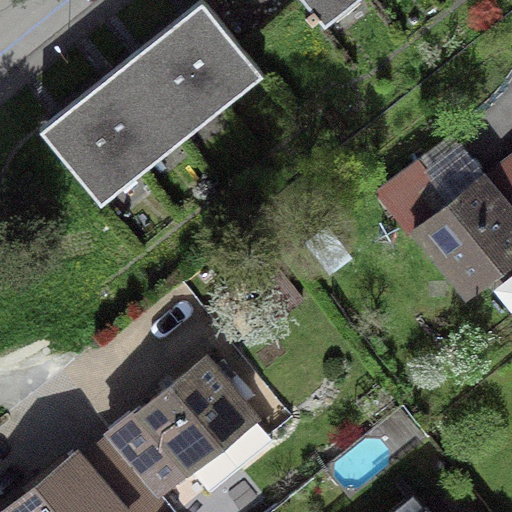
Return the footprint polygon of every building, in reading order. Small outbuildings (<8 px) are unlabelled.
[(264,0),(300,44),(355,0),(264,0)] [(182,21),(26,146),(84,218),(240,94),(182,21)] [(511,205),(488,173),(387,248),(442,321),(511,269),(511,205)] [(390,185),(349,213),(374,249),(415,220),(390,185)] [(178,375),(75,458),(118,511),(152,511),(235,445),(178,375)] [(89,511),(53,467),(0,509),(0,511),(89,511)]
